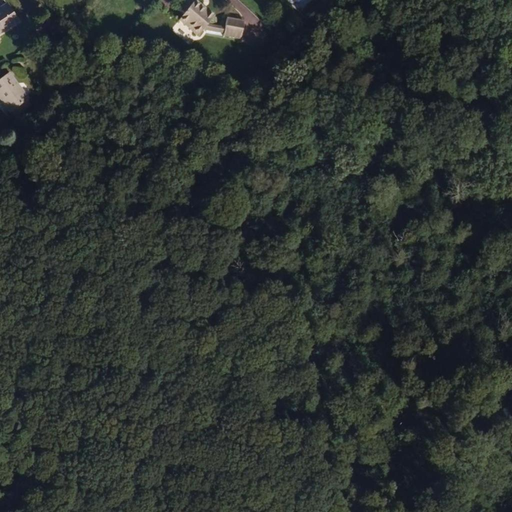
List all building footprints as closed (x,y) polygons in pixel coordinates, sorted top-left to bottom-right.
[(292,0),(302,9),(310,0),(292,0)] [(13,25),(2,7),(0,8),(0,16),(7,28),(13,25)] [(203,31),(208,23),(188,8),(186,9),(182,7),(173,19),(176,22),(172,29),(192,44),(197,39),(203,31)] [(235,50),(238,29),(220,26),(219,33),(217,42),(216,47),(235,50)] [(217,42),(219,33),(203,31),(197,39),(217,42)] [(23,107),(3,79),(0,81),(0,107),(7,118),(23,107)]
